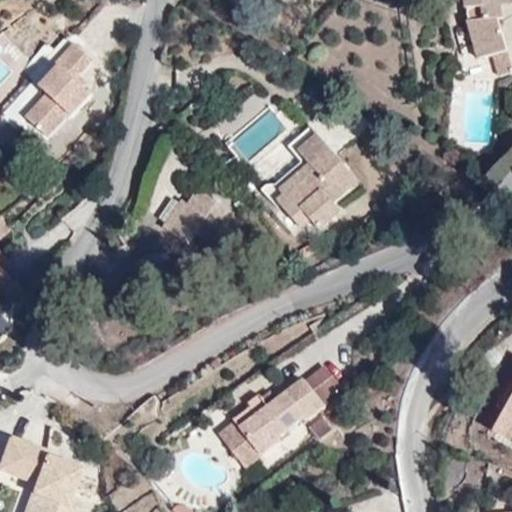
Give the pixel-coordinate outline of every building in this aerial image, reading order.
[(511,7),(511,0),(461,0),(463,13),(479,61),(492,55),(498,75),(511,73),(511,71),(511,57),(502,24),(495,24),(495,9),(511,7)] [(76,87),(69,80),(72,77),(87,61),(66,43),(48,62),(52,65),(32,86),(43,97),(22,119),(32,129),(39,135),(62,111),(66,115),(85,95),(76,87)] [(72,77),(69,80),(76,87),(79,84),(72,77)] [(22,119),(43,97),(32,86),(10,109),(2,119),(23,138),(32,129),(22,119)] [(270,108),(229,142),(246,162),(287,129),(270,108)] [(310,160),(278,188),(286,198),(278,205),(300,230),(309,223),(317,233),(341,214),(333,203),(360,178),(322,134),(302,150),(310,160)] [(223,229),(233,216),(200,190),(188,206),(168,231),(187,245),(193,237),(208,248),(211,244),(223,229)] [(168,231),(188,206),(180,199),(160,223),(168,231)] [(0,214),(0,294),(16,280),(0,261),(0,232),(9,225),(0,214)] [(233,237),(223,229),(211,244),(222,252),(233,237)] [(343,381),(329,364),(311,378),(325,396),(343,381)] [(315,416),(331,403),(325,396),(311,378),(310,377),(283,398),(275,404),(269,395),(265,391),(254,400),(257,404),(241,416),(242,418),(251,429),(235,442),(251,463),(252,464),(287,437),(283,432),(293,424),(296,427),(313,413),(315,416)] [(283,398),(277,389),(269,395),(275,404),(283,398)] [(343,401),(315,424),(326,437),(363,405),(350,389),(340,398),(343,401)] [(511,403),(491,441),(511,453),(511,403)] [(251,429),(242,418),(227,431),(230,435),(235,442),(251,429)] [(235,442),(230,435),(219,444),(240,471),(251,463),(235,442)] [(0,451),(0,511),(77,511),(78,511),(58,505),(72,468),(37,455),(39,452),(4,439),(0,451)]
